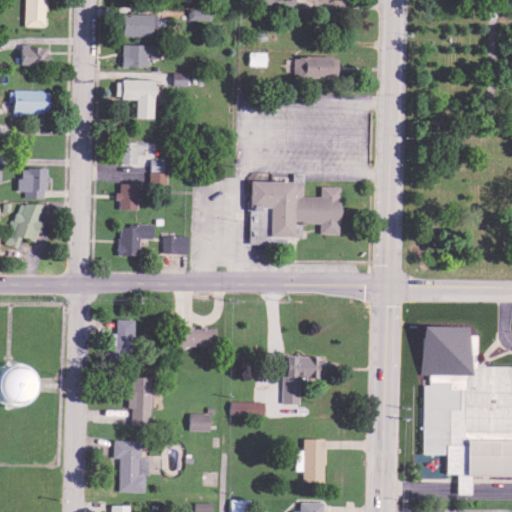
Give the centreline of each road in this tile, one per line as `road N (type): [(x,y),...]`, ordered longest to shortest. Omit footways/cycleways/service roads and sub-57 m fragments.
road 1 (residential): [(69,511),(83,0)]
road 2 (secondary): [(511,286),(77,285)]
road 3 (tertiary): [(383,250),(389,0)]
road 4 (tertiary): [(378,421),(382,287)]
